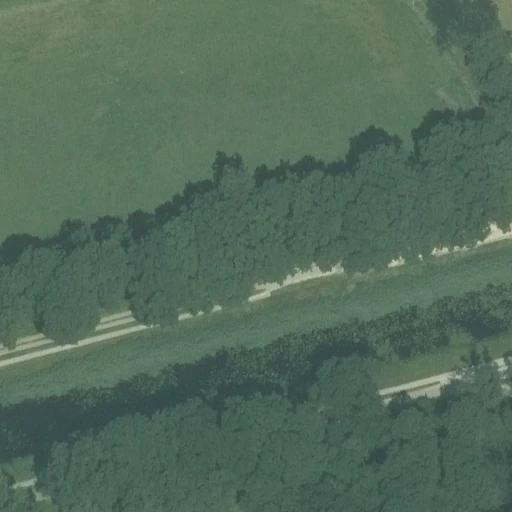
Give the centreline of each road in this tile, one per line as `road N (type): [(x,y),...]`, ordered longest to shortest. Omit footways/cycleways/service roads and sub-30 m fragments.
road 1 (track): [(0,502),(511,370)]
road 2 (track): [(313,275),(0,353)]
road 3 (track): [(313,275),(339,251),(398,220),(511,183)]
road 4 (track): [(511,224),(313,275)]
